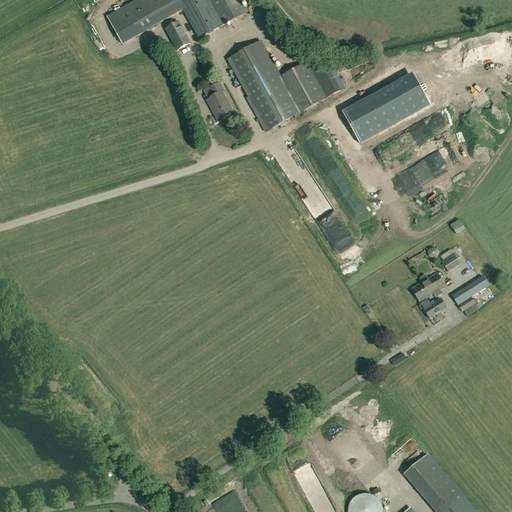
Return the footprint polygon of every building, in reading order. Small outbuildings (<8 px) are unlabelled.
[(174,0),(137,0),(107,18),(123,46),(181,12),(174,0)] [(222,27),(207,0),(178,0),(200,39),(222,27)] [(239,0),(207,0),(222,27),(247,14),(239,0)] [(166,31),(177,51),(190,44),(179,23),(166,31)] [(226,59),(265,132),(298,114),(279,79),(259,42),(226,59)] [(311,72),(307,64),(279,79),(298,114),(341,91),(326,64),(311,72)] [(371,108),(400,87),(394,77),(364,98),(371,108)] [(222,93),(224,93),(220,84),(209,89),(213,98),(207,101),(212,112),(214,111),(220,122),(233,115),(222,93)] [(395,117),(412,109),(408,99),(390,107),(395,117)] [(459,220),(450,226),(456,235),(465,229),(459,220)] [(460,264),(454,255),(441,263),(447,272),(460,264)] [(426,299),(427,301),(428,303),(432,301),(430,297),(434,295),(436,298),(442,295),(440,291),(445,288),(437,275),(412,290),(420,303),(426,299)] [(473,283),(452,296),(459,308),(471,300),(470,298),(475,295),(479,292),(473,283)] [(428,303),(427,301),(421,305),(430,320),(436,316),(438,318),(442,316),(440,313),(446,310),(441,300),(434,304),(432,301),(428,303)] [(478,310),(471,300),(459,308),(463,313),(464,312),(468,318),(478,310)] [(368,304),(363,308),(367,314),(372,311),(368,304)] [(403,354),(391,362),(394,367),(406,359),(403,354)] [(273,487),(285,511),(301,511),(286,481),(273,487)] [(265,511),(272,508),(263,495),(257,498),(254,494),(262,489),(257,482),(247,489),(262,511),(265,511)] [(428,503),(435,511),(476,511),(452,483),(428,503)] [(307,493),(316,511),(331,511),(320,487),(307,493)]
